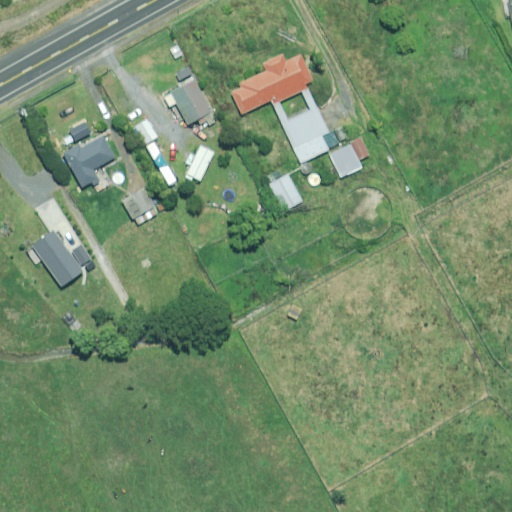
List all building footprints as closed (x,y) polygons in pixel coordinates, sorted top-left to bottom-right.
[(327,150),(320,136),(327,133),(306,89),(314,85),(299,55),(284,62),(280,55),(261,64),(264,71),(229,88),(241,114),(270,101),(300,164),(327,150)] [(215,122),(192,81),(169,94),(194,139),(210,130),(208,126),(215,122)] [(157,137),(146,119),(133,127),(143,145),(157,137)] [(113,159),(102,136),(65,154),(81,187),(97,179),(92,169),(113,159)] [(368,155),(360,139),(328,154),(340,179),(361,169),(357,161),(368,155)] [(174,179),(152,142),(145,147),(167,184),(174,179)] [(213,153),(199,146),(194,158),(188,155),(185,163),(190,166),(186,175),(199,181),(213,153)] [(301,202),(287,175),(269,185),(283,211),(301,202)] [(385,194),(383,192),(379,189),(375,188),(370,187),(366,186),(361,187),(357,188),(353,190),(349,193),(346,197),(343,200),(342,205),(341,209),(340,214),(341,218),(342,223),(345,227),(347,230),(351,233),(355,236),(359,238),(363,239),(368,239),(372,238),(377,237),(381,235),(384,232),(388,229),(390,225),(392,221),(393,216),(393,212),(392,207),(391,203),(389,199),(386,195),(385,194)] [(153,207),(142,189),(121,202),(136,227),(139,225),(134,218),(153,207)] [(124,262),(115,247),(104,254),(113,269),(124,262)]
